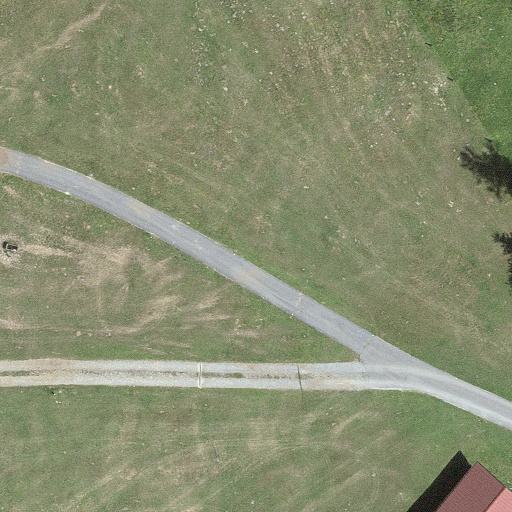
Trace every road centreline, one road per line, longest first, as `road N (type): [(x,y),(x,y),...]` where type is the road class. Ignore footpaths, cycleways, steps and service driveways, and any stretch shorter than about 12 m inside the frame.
road 1 (track): [(511,421),(413,380),(0,377)]
road 2 (track): [(413,380),(228,268),(0,164)]
road 3 (track): [(251,511),(474,405)]
